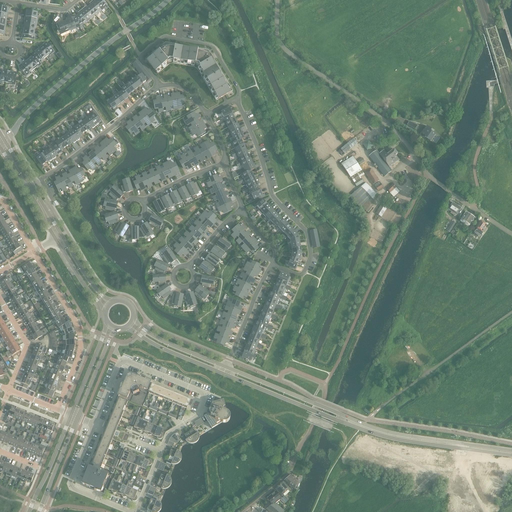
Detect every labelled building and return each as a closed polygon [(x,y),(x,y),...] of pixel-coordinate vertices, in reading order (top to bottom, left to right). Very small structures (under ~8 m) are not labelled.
[(94,0),(93,1),(101,11),(105,8),(105,7),(107,6),(102,0),(94,0)] [(91,6),(89,7),(95,15),(97,13),(98,14),(101,11),(93,1),(89,4),(91,6)] [(0,16),(6,18),(7,14),(6,14),(6,12),(8,12),(9,8),(4,7),(4,8),(0,7),(0,16)] [(86,7),(82,10),(90,20),(94,17),(94,16),(95,15),(89,7),(88,9),(86,7)] [(78,16),(83,25),(86,22),(87,23),(90,20),(82,10),(78,13),(80,15),(78,16)] [(26,21),(37,22),(38,17),(37,17),(38,13),(30,12),(31,11),(26,11),(26,15),(27,15),(27,17),(26,17),(26,21)] [(71,17),(76,29),(80,27),(80,26),(83,25),(78,16),(76,17),(75,15),(71,17)] [(65,22),(69,31),(71,30),(71,31),(76,29),(71,17),(66,19),(67,21),(65,22)] [(23,29),(35,31),(35,28),(37,28),(37,22),(26,21),(25,24),(26,24),(25,26),(24,26),(23,29)] [(69,31),(65,22),(63,23),(62,21),(56,24),(59,30),(58,30),(60,35),(69,31)] [(35,31),(23,29),(23,33),(24,33),(24,35),(23,39),(35,40),(35,35),(34,35),(35,31)] [(40,50),(46,57),(49,55),(50,56),(54,52),(47,43),(44,46),(43,47),(42,46),(39,48),(40,50)] [(211,55),(211,54),(209,50),(166,43),(145,59),(147,60),(151,66),(152,67),(153,68),(155,71),(158,74),(170,65),(173,64),(194,68),(198,69),(216,101),(218,99),(221,97),(222,97),(224,96),(225,95),(231,92),(233,91),(214,59),(212,60),(210,55),(211,55)] [(40,50),(39,48),(36,51),(37,52),(36,53),(36,52),(33,55),(34,56),(40,64),(44,60),(44,59),(46,57),(40,50)] [(27,62),(34,70),(36,68),(37,69),(41,65),(40,64),(34,56),(31,59),(30,60),(29,59),(26,61),(27,62)] [(27,62),(26,61),(23,63),(25,65),(23,66),(23,65),(20,68),(27,77),(32,73),(31,72),(34,70),(27,62)] [(141,75),(145,79),(149,76),(138,62),(133,66),(141,76),(141,75)] [(8,73),(6,83),(9,83),(9,85),(15,85),(17,74),(13,73),(13,74),(11,74),(11,72),(8,71),(8,73)] [(137,78),(142,84),(146,81),(145,79),(141,75),(141,76),(137,78)] [(134,81),(139,87),(142,84),(137,78),(134,81)] [(130,84),(135,90),(139,87),(134,81),(130,84)] [(135,90),(130,84),(126,87),(131,93),(135,90)] [(122,90),(123,92),(124,91),(127,96),(131,93),(126,87),(125,85),(121,88),(122,90)] [(120,94),(125,101),(129,98),(127,96),(124,91),(123,92),(120,94)] [(116,97),(121,104),(125,101),(120,94),(119,93),(115,96),(116,97)] [(175,95),(178,109),(183,108),(182,104),(185,104),(184,98),(181,98),(180,94),(175,95)] [(170,107),(173,106),(174,110),(178,109),(175,95),(171,96),(172,100),(169,101),(170,107)] [(163,108),(166,108),(166,112),(171,111),(170,107),(169,101),(168,96),(164,97),(164,101),(161,102),(163,108)] [(112,100),(117,107),(121,104),(116,97),(112,100)] [(161,102),(161,98),(156,99),(157,103),(154,104),(155,110),(158,109),(159,113),(163,112),(163,108),(161,102)] [(117,107),(112,100),(108,103),(113,110),(117,107)] [(221,113),(224,118),(232,114),(230,109),(232,108),(231,106),(222,111),(223,112),(221,113)] [(142,112),(151,124),(155,121),(152,118),(155,116),(151,111),(149,113),(146,109),(142,112)] [(95,126),(96,127),(99,125),(98,123),(100,122),(98,120),(100,118),(94,110),(92,112),(94,115),(90,118),(95,126)] [(151,124),(142,112),(139,115),(142,118),(139,120),(143,125),(145,123),(148,126),(151,124)] [(196,121),(200,119),(198,115),(194,117),(193,114),(187,117),(189,120),(185,122),(188,126),(191,124),(196,121)] [(224,118),(225,121),(226,123),(235,119),(232,114),(224,118)] [(137,130),(139,128),(142,131),(145,128),(143,125),(139,120),(136,117),(133,119),(136,123),(133,125),(137,130)] [(85,122),(90,129),(92,128),(93,129),(96,127),(95,126),(90,118),(86,121),(84,118),(82,120),(83,122),(85,122)] [(223,123),(224,125),(227,124),(228,128),(237,124),(235,119),(226,123),(225,121),(223,123)] [(133,125),(130,121),(127,124),(130,128),(127,130),(131,134),(133,132),(136,136),(139,133),(137,130),(133,125)] [(191,124),(193,127),(189,129),(191,132),(204,125),(202,121),(198,123),(196,121),(191,124)] [(85,122),(83,122),(80,125),(85,132),(90,129),(85,122)] [(416,130),(419,126),(415,124),(415,125),(409,122),(407,126),(414,129),(416,130)] [(228,128),(230,131),(231,133),(239,129),(237,124),(228,128)] [(75,129),(76,130),(80,136),(85,132),(80,125),(76,128),(75,125),(72,127),(74,129),(75,129)] [(204,125),(191,132),(193,136),(197,134),(199,137),(204,134),(202,131),(206,129),(204,125)] [(430,131),(432,130),(427,126),(422,134),(426,136),(425,138),(431,142),(435,135),(430,131)] [(231,134),(233,138),(241,134),(239,129),(231,133),(230,131),(228,132),(229,135),(231,134)] [(76,140),(77,142),(80,140),(79,138),(81,137),(80,136),(76,130),(71,133),(76,140)] [(67,136),(66,133),(63,135),(65,137),(66,137),(71,144),(73,143),(74,144),(77,142),(76,140),(71,133),(67,136)] [(235,142),(233,143),(233,144),(244,138),(241,134),(233,138),(235,142)] [(66,137),(65,137),(61,140),(66,147),(71,144),(66,137)] [(232,142),(229,143),(231,146),(233,145),(235,148),(243,145),(241,140),(244,139),(244,138),(233,144),(233,143),(232,142)] [(104,142),(113,153),(117,150),(114,147),(118,143),(116,141),(114,142),(113,140),(110,143),(107,139),(104,142)] [(344,154),(358,144),(354,139),(341,149),(341,150),(338,151),(342,156),(344,154)] [(57,142),(56,140),(53,142),(55,144),(56,144),(57,145),(61,151),(66,147),(61,140),(57,142)] [(369,140),(363,144),(367,150),(373,146),(369,140)] [(103,148),(101,150),(105,155),(107,153),(110,156),(113,153),(104,142),(100,145),(103,148)] [(204,144),(212,157),(215,154),(213,151),(216,149),(213,144),(210,145),(208,142),(204,144)] [(202,150),(200,151),(203,157),(205,155),(208,159),(212,157),(204,144),(200,146),(202,150)] [(52,148),(57,155),(62,152),(61,151),(57,145),(52,148)] [(235,148),(237,152),(237,153),(246,149),(243,145),(235,148)] [(99,160),(101,158),(104,161),(108,158),(105,155),(101,150),(98,147),(95,150),(97,153),(95,155),(99,160)] [(48,151),(47,148),(44,150),(46,152),(47,151),(52,159),(53,160),(56,158),(55,157),(57,155),(52,148),(48,151)] [(196,153),(193,155),(196,160),(199,159),(201,163),(205,160),(203,157),(200,151),(198,148),(194,150),(196,153)] [(248,154),(246,149),(237,153),(237,152),(234,153),(235,156),(236,156),(238,159),(240,158),(248,154)] [(369,157),(384,177),(392,171),(390,168),(399,160),(396,156),(398,154),(394,150),(387,155),(384,150),(379,154),(377,151),(369,157)] [(47,151),(46,152),(42,155),(47,162),(49,161),(50,162),(53,160),(52,159),(47,151)] [(190,164),(192,163),(194,166),(198,164),(196,160),(193,155),(191,151),(187,154),(189,157),(187,159),(186,159),(190,164)] [(93,165),(96,163),(98,166),(102,163),(99,160),(95,155),(92,152),(89,155),(92,158),(89,160),(93,165)] [(47,162),(42,155),(41,154),(40,154),(36,157),(37,159),(36,160),(42,169),(44,167),(43,166),(46,163),(47,162)] [(240,158),(241,162),(242,163),(250,159),(248,154),(240,158)] [(186,159),(187,159),(185,155),(181,158),(183,161),(180,163),(183,168),(186,166),(188,170),(192,168),(190,164),(186,159)] [(89,160),(87,157),(83,160),(86,163),(83,165),(87,170),(90,168),(93,171),(96,168),(93,165),(89,160)] [(353,157),(341,164),(350,178),(362,171),(353,157)] [(242,163),(241,162),(239,163),(240,166),(242,165),(244,168),(253,164),(250,159),(242,163)] [(167,163),(173,177),(177,175),(176,172),(179,171),(176,164),(172,165),(171,162),(167,163)] [(164,169),(162,170),(164,176),(165,177),(168,176),(169,179),(173,177),(167,163),(163,165),(164,169)] [(253,164),(244,168),(246,172),(244,173),(243,172),(240,174),(241,176),(243,175),(242,175),(251,171),(255,169),(253,164)] [(157,172),(155,174),(157,179),(158,180),(161,179),(162,182),(166,180),(165,177),(164,176),(162,170),(160,167),(156,169),(157,172)] [(73,170),(80,183),(84,181),(82,177),(85,175),(82,170),(79,172),(77,168),(73,170)] [(365,173),(373,185),(379,181),(371,169),(365,173)] [(71,183),(74,181),(76,185),(80,183),(73,170),(69,172),(71,176),(69,177),(68,177),(71,183)] [(150,182),(151,184),(154,182),(155,185),(159,183),(158,180),(157,179),(155,174),(153,170),(149,172),(151,175),(148,177),(150,182)] [(242,175),(243,175),(244,178),(245,180),(253,176),(251,171),(242,175)] [(364,174),(362,171),(350,178),(356,186),(363,181),(359,176),(364,174)] [(144,185),(144,187),(147,185),(148,188),(152,186),(151,184),(150,182),(148,177),(146,173),(142,175),(144,179),(141,180),(143,186),(144,185)] [(65,187),(65,186),(67,185),(69,189),(73,186),(71,183),(68,177),(69,177),(66,174),(62,176),(64,180),(62,181),(65,187)] [(141,180),(139,176),(135,178),(137,182),(134,183),(137,190),(140,189),(141,191),(145,190),(144,187),(144,185),(143,186),(141,180)] [(218,184),(222,182),(220,178),(216,180),(215,176),(209,179),(211,182),(207,184),(209,188),(213,186),(212,186),(218,184)] [(255,181),(253,176),(245,180),(244,178),(241,180),(243,182),(245,181),(247,185),(255,181)] [(54,184),(55,185),(58,190),(60,193),(63,192),(64,191),(67,190),(65,186),(65,187),(62,181),(60,177),(56,179),(57,182),(54,184)] [(126,192),(127,193),(133,191),(129,179),(125,180),(125,182),(123,182),(124,186),(121,187),(123,193),(126,192)] [(247,185),(249,188),(249,190),(258,186),(255,181),(247,185)] [(192,196),(193,197),(198,194),(198,193),(201,191),(196,183),(193,184),(193,183),(187,186),(188,187),(192,196)] [(350,196),(360,207),(375,194),(365,183),(350,196)] [(374,186),(378,191),(383,187),(381,184),(379,185),(378,183),(374,186)] [(212,186),(213,186),(214,189),(210,191),(212,195),(216,193),(221,191),(225,189),(223,185),(219,187),(218,184),(212,186)] [(387,190),(394,197),(399,192),(392,184),(387,190)] [(109,195),(116,201),(119,199),(119,200),(124,195),(114,186),(111,189),(112,190),(111,192),(109,195)] [(250,191),(251,194),(260,190),(258,186),(249,190),(249,188),(246,189),(247,192),(250,191)] [(184,200),(185,204),(187,203),(186,200),(190,198),(189,197),(192,196),(188,187),(185,188),(184,187),(179,190),(179,191),(184,200)] [(260,190),(251,194),(250,195),(252,200),(255,199),(256,201),(265,196),(264,194),(262,195),(260,190)] [(179,191),(176,193),(176,192),(170,194),(171,196),(171,195),(175,204),(176,205),(181,203),(181,201),(184,200),(179,191)] [(216,193),(217,196),(213,198),(215,202),(219,200),(224,198),(228,196),(226,192),(222,193),(221,191),(216,193)] [(167,208),(167,209),(167,210),(173,207),(172,206),(175,204),(171,195),(171,196),(168,197),(167,196),(162,199),(162,200),(163,200),(167,208)] [(219,200),(220,203),(216,205),(218,209),(231,203),(229,199),(225,200),(224,198),(219,200)] [(105,210),(115,212),(115,209),(117,209),(118,203),(105,200),(104,204),(106,204),(105,207),(106,207),(105,210)] [(163,200),(162,200),(160,201),(159,200),(153,203),(159,214),(165,211),(164,210),(167,209),(167,208),(163,200)] [(257,206),(260,210),(266,204),(263,200),(257,206)] [(448,209),(457,215),(461,208),(453,202),(448,209)] [(231,203),(218,209),(219,213),(223,211),(225,214),(230,212),(229,209),(233,207),(231,203)] [(263,213),(269,208),(266,204),(260,210),(259,211),(262,214),(263,213)] [(376,214),(381,217),(386,209),(381,206),(376,214)] [(263,213),(267,217),(273,211),(269,208),(263,213)] [(273,211),(267,217),(270,220),(276,215),(273,211)] [(108,222),(109,225),(119,222),(118,219),(119,218),(117,212),(105,216),(106,220),(107,220),(108,222)] [(202,215),(213,225),(216,222),(214,220),(216,217),(210,212),(208,215),(205,212),(202,215)] [(465,225),(468,228),(469,225),(474,218),(466,213),(461,220),(466,223),(465,225)] [(149,224),(155,227),(156,225),(159,226),(160,224),(162,225),(163,221),(152,215),(149,221),(150,221),(149,224)] [(213,225),(202,215),(199,219),(202,221),(200,224),(205,228),(206,229),(208,226),(210,228),(213,225)] [(273,224),(279,218),(276,215),(270,220),(271,221),(269,222),(271,225),(273,223),(273,224)] [(279,218),(273,224),(272,225),(275,229),(277,227),(278,226),(282,222),(279,218)] [(200,233),(201,234),(203,232),(205,234),(208,231),(206,229),(205,228),(200,224),(197,221),(194,224),(197,227),(195,229),(200,233)] [(278,226),(281,230),(287,224),(283,221),(282,222),(278,226)] [(481,236),(482,236),(483,233),(483,232),(482,232),(486,225),(486,224),(485,223),(483,223),(480,222),(476,228),(477,229),(475,231),(475,232),(476,233),(477,234),(478,235),(480,236),(481,236)] [(119,236),(122,238),(129,227),(123,224),(123,225),(120,223),(115,231),(118,233),(117,233),(119,235),(119,236)] [(139,229),(144,238),(147,236),(149,235),(150,236),(153,234),(147,223),(142,227),(142,228),(139,229)] [(287,224),(281,230),(284,233),(290,228),(287,224)] [(7,226),(0,230),(3,235),(10,230),(7,226)] [(195,239),(196,240),(198,238),(200,240),(203,236),(201,234),(200,233),(195,229),(192,226),(189,230),(192,233),(190,235),(195,239)] [(242,232),(245,229),(242,226),(239,229),(237,226),(232,231),(234,233),(231,236),(234,239),(237,236),(242,232)] [(132,235),(132,243),(136,243),(136,240),(138,240),(138,228),(132,228),(132,229),(129,229),(129,235),(132,235)] [(290,228),(284,233),(283,235),(286,238),(287,237),(293,231),(290,228)] [(3,235),(5,239),(13,235),(10,230),(3,235)] [(317,230),(311,231),(314,248),(320,246),(317,230)] [(293,231),(287,237),(291,240),(297,235),(293,231)] [(187,238),(185,241),(190,245),(191,246),(193,243),(195,245),(198,242),(196,240),(195,239),(190,235),(187,232),(184,236),(187,238)] [(247,238),(250,235),(247,232),(244,235),(242,232),(237,236),(239,239),(236,241),(239,245),(243,242),(242,242),(247,238)] [(5,239),(8,243),(15,239),(13,235),(5,239)] [(291,240),(291,244),(299,243),(298,237),(297,235),(291,240)] [(226,251),(225,251),(226,252),(230,247),(229,246),(231,243),(223,237),(221,240),(220,239),(217,244),(218,245),(226,251)] [(185,250),(186,251),(188,249),(190,251),(193,248),(191,246),(190,245),(185,241),(182,238),(179,241),(182,244),(180,246),(184,250),(185,250)] [(242,242),(243,242),(244,244),(241,247),(244,250),(255,241),(253,238),(249,240),(247,238),(242,242)] [(8,243),(11,248),(18,243),(15,239),(8,243)] [(255,241),(244,250),(247,254),(250,251),(253,254),(257,250),(255,247),(258,244),(255,241)] [(18,243),(11,248),(15,255),(24,250),(20,244),(19,245),(18,243)] [(180,246),(177,243),(174,247),(177,250),(175,252),(180,257),(183,255),(185,257),(188,253),(186,251),(185,250),(184,250),(180,246)] [(220,258),(220,259),(221,259),(225,254),(224,253),(225,251),(226,251),(218,245),(216,248),(215,247),(211,252),(212,253),(220,258)] [(162,256),(168,264),(171,263),(171,264),(176,260),(169,249),(166,252),(167,253),(165,254),(162,256)] [(293,254),(292,258),(299,261),(301,255),(301,252),(293,254)] [(214,266),(215,267),(219,262),(218,261),(220,259),(220,258),(212,253),(210,255),(209,255),(206,260),(207,260),(214,266)] [(207,260),(206,260),(205,263),(204,262),(200,267),(210,274),(214,269),(213,269),(214,266),(207,260)] [(155,270),(164,274),(165,271),(166,272),(169,266),(157,261),(154,267),(156,268),(155,270)] [(246,267),(259,274),(261,270),(257,268),(258,265),(253,262),(251,265),(248,263),(246,267)] [(33,268),(36,266),(35,265),(32,266),(30,263),(21,269),(24,274),(26,273),(25,272),(33,268)] [(26,273),(28,277),(36,273),(34,270),(37,268),(36,266),(33,268),(25,272),(26,273)] [(259,274),(246,267),(244,271),(247,273),(246,275),(251,278),(253,275),(257,277),(259,274)] [(278,279),(289,283),(291,278),(288,277),(289,275),(279,271),(278,273),(280,274),(278,279)] [(37,276),(36,273),(28,277),(31,282),(38,277),(41,276),(40,274),(37,276)] [(244,279),(242,282),(248,285),(249,282),(253,284),(255,280),(251,278),(246,275),(242,273),(240,277),(244,279)] [(158,282),(159,285),(165,285),(165,282),(166,281),(165,275),(153,276),(153,280),(154,280),(155,282),(158,282)] [(31,282),(34,286),(41,282),(39,279),(42,277),(41,276),(38,277),(31,282)] [(2,285),(3,288),(11,283),(7,277),(3,279),(4,281),(0,283),(1,285),(2,285)] [(202,286),(208,288),(209,284),(212,285),(213,283),(214,283),(215,279),(202,277),(201,283),(202,283),(202,286)] [(278,279),(276,284),(285,287),(286,286),(287,286),(289,283),(278,279)] [(242,282),(239,280),(237,284),(240,286),(239,289),(244,292),(246,289),(250,291),(252,287),(248,285),(242,282)] [(34,286),(37,291),(44,287),(47,285),(46,283),(43,285),(41,282),(34,286)] [(4,291),(5,293),(13,288),(11,283),(3,288),(5,291),(4,291)] [(274,289),(284,293),(286,289),(287,290),(288,287),(287,286),(286,286),(285,287),(276,284),(274,289)] [(37,291),(39,296),(47,291),(45,288),(48,287),(47,285),(44,287),(37,291)] [(171,296),(173,294),(172,293),(170,290),(171,290),(167,285),(157,292),(158,294),(157,295),(159,298),(162,296),(164,299),(169,295),(171,296)] [(194,294),(202,301),(204,298),(205,297),(207,298),(209,295),(200,286),(195,291),(196,292),(194,294)] [(239,289),(235,287),(233,291),(237,293),(235,296),(241,299),(242,296),(246,298),(248,294),(244,292),(239,289)] [(13,288),(5,293),(6,294),(7,294),(9,297),(16,292),(13,288)] [(274,289),(272,293),(272,294),(281,297),(281,296),(283,296),(284,293),(274,289)] [(48,294),(47,291),(39,296),(42,300),(50,296),(52,294),(51,292),(48,294)] [(10,300),(11,301),(19,297),(16,292),(9,297),(10,300)] [(190,305),(191,309),(195,307),(194,306),(197,305),(193,293),(187,295),(187,296),(184,297),(187,306),(190,305)] [(268,298),(279,302),(280,299),(283,300),(284,297),(283,296),(281,296),(281,297),(272,294),(272,293),(271,293),(268,298)] [(50,296),(42,300),(45,305),(52,300),(51,298),(53,296),(52,294),(50,296)] [(173,294),(171,296),(173,298),(172,304),(175,305),(174,308),(178,309),(178,307),(181,308),(183,295),(177,294),(177,295),(174,294),(173,294)] [(12,303),(14,305),(21,301),(19,297),(11,301),(12,303)] [(279,302),(268,298),(266,303),(275,306),(276,305),(277,306),(279,302)] [(52,300),(45,305),(48,310),(55,305),(58,303),(57,302),(54,303),(52,300)] [(227,306),(240,311),(242,307),(238,306),(239,302),(233,300),(232,303),(228,302),(227,306)] [(21,301),(14,305),(16,308),(15,309),(16,310),(24,305),(21,301)] [(55,305),(48,310),(51,314),(58,310),(56,307),(59,305),(58,303),(55,305)] [(278,306),(277,306),(276,305),(275,306),(266,303),(264,308),(273,311),(274,308),(277,309),(278,306)] [(17,311),(19,314),(27,310),(24,305),(16,310),(17,312),(17,311)] [(240,311),(227,306),(225,310),(229,312),(228,314),(228,315),(234,317),(235,314),(239,315),(240,311)] [(273,311),(264,308),(262,313),(271,316),(272,315),(273,311)] [(20,317),(21,319),(29,314),(27,310),(19,314),(21,317),(20,317)] [(51,314),(53,319),(61,314),(64,313),(63,311),(60,313),(58,310),(51,314)] [(53,319),(56,324),(64,319),(62,316),(65,314),(64,313),(61,314),(53,319)] [(228,315),(228,314),(224,313),(222,317),(226,319),(225,322),(231,324),(232,321),(236,323),(238,318),(234,317),(228,315)] [(262,313),(260,318),(269,321),(270,318),(273,319),(274,316),(272,315),(271,316),(262,313)] [(23,320),(24,323),(32,319),(29,314),(21,319),(22,321),(23,320)] [(260,318),(258,323),(265,326),(267,327),(267,325),(269,321),(260,318)] [(34,323),(32,319),(24,323),(26,326),(26,328),(34,323)] [(64,319),(56,324),(59,328),(60,328),(62,327),(66,324),(69,322),(68,320),(65,322),(64,319)] [(224,326),(222,329),(228,331),(229,328),(233,330),(235,325),(231,324),(225,322),(221,320),(220,324),(224,326)] [(62,327),(60,328),(61,332),(64,331),(72,328),(69,322),(66,324),(62,327)] [(270,326),(267,325),(267,327),(265,326),(258,323),(256,322),(254,327),(264,331),(266,328),(269,329),(270,326)] [(28,329),(30,332),(37,327),(34,323),(26,328),(27,329),(28,329)] [(37,327),(30,332),(31,335),(32,336),(40,332),(37,327)] [(222,329),(219,327),(217,332),(221,333),(220,336),(225,338),(226,338),(227,335),(231,337),(232,332),(228,331),(222,329)] [(254,327),(252,332),(261,336),(262,334),(263,335),(264,331),(254,327)] [(7,329),(0,333),(2,338),(10,333),(7,329)] [(40,332),(32,336),(33,338),(35,341),(43,336),(40,332)] [(264,335),(263,335),(262,334),(261,336),(252,332),(250,337),(259,341),(260,337),(263,338),(264,335)] [(13,337),(10,333),(2,338),(5,342),(13,337)] [(220,336),(216,334),(214,339),(218,340),(217,343),(223,345),(224,342),(228,344),(230,340),(226,338),(225,338),(220,336)] [(5,342),(8,346),(15,342),(13,337),(5,342)] [(259,341),(250,337),(248,342),(257,346),(257,344),(259,341)] [(18,346),(15,342),(8,346),(10,351),(18,346)] [(260,345),(257,344),(257,346),(248,342),(246,347),(255,351),(256,347),(259,348),(260,345)] [(34,349),(43,353),(45,354),(47,349),(37,345),(36,348),(35,348),(34,349)] [(18,346),(10,351),(5,353),(8,358),(20,351),(21,351),(18,346)] [(246,347),(244,352),(253,356),(252,357),(255,358),(256,355),(253,354),(255,351),(246,347)] [(41,358),(40,359),(43,360),(44,358),(41,357),(43,353),(34,349),(33,351),(34,351),(33,354),(41,358)] [(65,351),(64,355),(69,357),(72,359),(73,353),(65,351)] [(253,356),(244,352),(242,357),(240,356),(239,358),(243,360),(244,358),(251,361),(252,357),(253,356)] [(59,359),(67,362),(68,359),(71,361),(72,359),(69,357),(64,355),(61,354),(59,359)] [(30,361),(29,364),(37,367),(37,368),(39,369),(40,367),(37,366),(39,362),(30,359),(30,361)] [(59,359),(57,364),(65,367),(68,369),(69,367),(66,365),(67,362),(59,359)] [(55,369),(63,372),(64,369),(67,371),(68,369),(65,367),(57,364),(55,369)] [(26,370),(25,373),(33,377),(33,378),(35,378),(36,376),(34,376),(35,372),(26,368),(26,370)] [(55,369),(53,374),(61,378),(64,379),(65,377),(62,376),(63,372),(55,369)] [(53,374),(51,379),(59,383),(60,379),(63,381),(64,379),(61,378),(53,374)] [(119,396),(130,400),(132,395),(131,392),(130,392),(131,391),(132,391),(133,394),(139,392),(138,389),(138,387),(140,388),(139,388),(141,391),(146,394),(150,383),(151,381),(145,379),(145,380),(140,378),(134,376),(133,378),(132,377),(128,379),(128,380),(125,379),(123,385),(121,390),(120,389),(117,395),(119,396)] [(31,381),(23,378),(22,379),(23,380),(21,383),(24,384),(23,387),(27,389),(28,386),(29,386),(31,381)] [(51,379),(49,384),(57,388),(60,389),(61,387),(57,386),(59,383),(51,379)] [(49,384),(47,389),(55,393),(56,389),(59,391),(60,389),(57,388),(49,384)] [(156,385),(154,385),(152,384),(152,385),(190,400),(190,399),(188,398),(187,398),(185,397),(184,397),(182,396),(179,395),(178,394),(175,393),(173,392),(170,391),(169,391),(165,389),(163,388),(160,387),(159,387),(156,385)] [(148,393),(187,409),(188,405),(189,405),(191,405),(191,406),(193,401),(192,401),(191,401),(190,400),(189,400),(188,399),(183,397),(181,397),(180,396),(179,396),(170,392),(169,392),(167,391),(166,391),(162,389),(160,388),(159,388),(158,387),(155,386),(154,386),(153,385),(152,385),(148,393)] [(55,393),(47,389),(45,395),(53,398),(56,399),(56,397),(53,396),(55,393)] [(131,401),(141,406),(146,395),(140,393),(139,395),(135,397),(133,396),(131,401)] [(189,405),(188,405),(187,409),(148,393),(148,394),(187,409),(189,405)] [(204,416),(212,429),(218,425),(222,422),(223,423),(224,423),(225,423),(226,423),(226,422),(227,422),(228,422),(229,421),(229,420),(230,419),(230,418),(230,417),(230,416),(229,415),(229,414),(229,413),(228,413),(227,412),(226,412),(224,403),(223,400),(215,397),(212,404),(211,408),(210,408),(212,409),(211,410),(210,410),(209,411),(209,412),(209,413),(210,413),(209,414),(208,414),(204,416)] [(92,464),(91,465),(92,465),(107,430),(119,398),(118,398),(118,400),(117,402),(115,406),(114,407),(113,410),(113,412),(111,415),(111,416),(110,419),(109,421),(106,429),(105,430),(105,431),(104,434),(103,436),(102,439),(101,440),(100,443),(99,445),(98,449),(97,449),(96,453),(96,454),(94,458),(93,459),(92,462),(92,464)] [(93,465),(101,468),(112,440),(115,434),(128,402),(119,398),(107,430),(92,465),(93,465)] [(8,415),(13,417),(16,409),(12,407),(8,415)] [(31,415),(26,413),(23,421),(27,423),(31,415)] [(143,417),(142,419),(143,420),(139,431),(140,431),(141,431),(142,430),(144,432),(148,423),(149,420),(145,419),(145,417),(143,417)] [(143,420),(142,419),(138,418),(134,428),(137,428),(137,429),(137,430),(138,430),(139,431),(143,420)] [(149,433),(149,435),(150,435),(151,435),(152,435),(154,436),(158,427),(154,425),(155,422),(153,422),(152,424),(153,425),(149,433)] [(50,423),(46,431),(51,433),(54,425),(50,423)] [(148,435),(149,435),(149,433),(153,425),(152,424),(148,423),(144,432),(147,432),(147,433),(147,434),(148,434),(148,435)] [(158,427),(154,436),(157,437),(157,438),(158,439),(159,439),(160,439),(161,439),(162,439),(162,438),(163,437),(163,436),(163,435),(163,434),(162,434),(161,433),(163,429),(158,427)] [(192,437),(196,443),(197,442),(198,441),(198,440),(199,439),(199,438),(199,437),(199,436),(199,435),(199,434),(199,433),(198,433),(197,434),(194,429),(189,432),(192,437)] [(171,437),(178,443),(178,442),(179,441),(179,440),(178,439),(181,437),(178,432),(175,434),(174,435),(173,435),(172,436),(171,437)] [(192,437),(189,432),(185,435),(187,439),(185,440),(186,441),(187,442),(187,443),(188,443),(189,443),(190,444),(191,444),(192,444),(193,444),(194,444),(195,443),(196,443),(192,437)] [(7,434),(3,442),(5,443),(5,442),(8,443),(11,435),(7,434)] [(15,446),(18,447),(22,437),(20,436),(19,438),(16,437),(13,446),(14,447),(15,446)] [(178,443),(171,437),(170,438),(170,439),(169,440),(169,441),(167,444),(173,447),(174,443),(176,444),(177,444),(178,443)] [(26,441),(22,450),(24,450),(27,451),(30,443),(26,441)] [(35,445),(32,454),(33,454),(36,455),(40,447),(35,445)] [(40,447),(36,455),(40,456),(39,457),(41,458),(45,449),(40,447)] [(125,462),(123,465),(126,466),(127,463),(126,462),(129,453),(130,451),(129,451),(128,451),(127,452),(125,450),(120,460),(125,462)] [(169,455),(181,460),(181,459),(182,458),(182,457),(181,456),(181,455),(181,454),(180,453),(179,452),(179,451),(178,451),(177,450),(176,452),(171,450),(169,455)] [(129,453),(126,462),(131,464),(135,455),(132,454),(132,453),(132,452),(131,452),(130,451),(129,453)] [(137,456),(135,455),(131,464),(135,465),(134,468),(136,469),(137,466),(136,466),(139,457),(140,455),(139,455),(138,456),(137,456)] [(136,466),(137,466),(141,468),(145,459),(142,458),(142,457),(142,456),(141,456),(140,455),(139,457),(136,466)] [(180,461),(181,460),(169,455),(166,463),(171,465),(171,464),(172,465),(174,465),(175,465),(176,465),(177,464),(179,463),(180,462),(180,461)] [(145,459),(141,468),(146,470),(148,465),(149,466),(150,466),(150,465),(151,465),(152,464),(152,463),(152,462),(152,461),(151,460),(150,460),(149,459),(148,459),(148,460),(147,460),(145,459)] [(2,471),(7,473),(10,465),(5,463),(2,471)] [(15,467),(10,465),(7,473),(6,475),(11,477),(12,475),(15,467)] [(101,468),(93,465),(91,469),(88,467),(81,484),(95,490),(94,491),(98,492),(104,493),(111,476),(102,473),(101,474),(100,473),(101,472),(102,469),(101,468)] [(24,471),(21,479),(20,481),(25,483),(26,481),(29,473),(24,471)] [(26,481),(31,483),(34,475),(29,473),(26,481)] [(164,482),(171,485),(171,484),(171,483),(172,482),(171,481),(171,480),(171,479),(170,478),(170,477),(169,477),(169,476),(168,476),(168,475),(167,475),(166,477),(161,475),(159,480),(164,482)] [(292,487),(294,489),(295,489),(297,484),(298,480),(290,475),(284,481),(292,487)] [(120,479),(118,479),(117,481),(118,482),(114,491),(113,493),(114,493),(115,493),(116,492),(119,494),(122,485),(118,483),(120,479)] [(113,493),(114,491),(118,482),(117,481),(113,480),(108,490),(109,490),(111,490),(112,491),(112,492),(113,493)] [(164,482),(159,480),(157,485),(162,487),(161,489),(162,489),(163,489),(164,489),(165,489),(166,489),(167,489),(168,488),(169,487),(170,486),(171,486),(171,485),(164,482)] [(294,489),(292,487),(290,489),(286,485),(287,485),(286,484),(285,484),(283,482),(275,489),(282,497),(288,491),(290,493),(294,489)] [(130,484),(127,483),(126,486),(127,487),(124,495),(123,497),(124,497),(125,497),(126,497),(129,498),(132,489),(128,487),(130,484)] [(123,497),(124,495),(127,487),(126,486),(122,485),(119,494),(121,494),(122,495),(122,496),(123,497)] [(132,489),(129,498),(131,499),(132,500),(132,501),(133,501),(134,501),(135,501),(136,501),(137,500),(137,499),(138,499),(138,498),(138,497),(137,497),(137,496),(136,496),(136,495),(138,491),(132,489)] [(283,511),(285,511),(279,506),(275,503),(280,499),(282,502),(283,502),(284,504),(286,502),(282,498),(281,498),(276,492),(267,499),(272,505),(266,509),(269,511),(283,511)] [(154,506),(161,509),(161,508),(161,507),(162,506),(161,505),(161,504),(161,503),(160,503),(160,502),(159,501),(159,500),(158,500),(157,499),(156,501),(151,499),(149,504),(154,506)]
